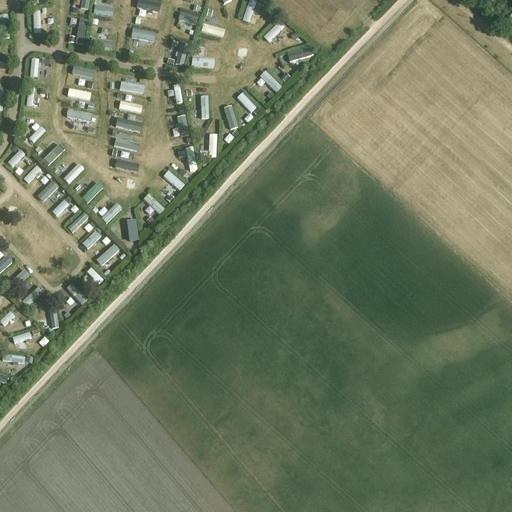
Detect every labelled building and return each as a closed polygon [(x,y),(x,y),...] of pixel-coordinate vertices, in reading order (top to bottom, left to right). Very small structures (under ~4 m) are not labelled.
[(143,0),(139,0),(138,10),(161,13),(163,2),(143,0)] [(252,0),(250,0),(243,20),(250,23),(258,2),(252,0)] [(55,3),(34,7),(34,11),(44,10),(44,11),(56,9),(55,3)] [(95,14),(114,18),(116,9),(96,5),(95,14)] [(35,34),(42,34),(42,12),(34,12),(35,34)] [(189,23),(192,15),(182,12),(179,20),(189,23)] [(1,39),(11,38),(10,15),(0,15),(1,39)] [(81,19),(77,44),(85,45),(89,20),(81,19)] [(277,19),(261,34),(269,42),(285,28),(277,19)] [(182,22),(181,30),(188,31),(189,23),(182,22)] [(224,37),(226,30),(204,24),(202,31),(224,37)] [(133,38),(156,42),(157,33),(134,29),(133,38)] [(94,40),(93,48),(112,49),(112,41),(94,40)] [(189,52),(190,44),(173,41),(172,49),(189,52)] [(288,54),(291,63),(316,55),(313,46),(288,54)] [(33,59),(31,77),(38,78),(41,60),(33,59)] [(0,68),(7,70),(8,63),(0,61),(0,68)] [(267,71),(261,77),(277,93),(283,87),(267,71)] [(114,75),(113,83),(129,84),(130,77),(114,75)] [(253,113),(257,108),(243,94),(239,98),(253,113)] [(210,118),(210,96),(202,97),(203,119),(210,118)] [(234,107),(227,109),(232,127),(239,125),(234,107)] [(35,143),(47,131),(42,126),(30,138),(35,143)] [(210,135),(210,158),(218,158),(218,135),(210,135)] [(60,145),(45,160),(50,165),(66,151),(60,145)] [(186,150),(192,171),(199,170),(193,148),(186,150)] [(14,168),(26,154),(21,149),(9,163),(14,168)] [(25,179),(29,184),(43,170),(38,165),(25,179)] [(169,171),(164,178),(182,191),(187,185),(169,171)] [(38,196),(44,203),(61,188),(54,181),(38,196)] [(176,188),(170,194),(175,198),(181,192),(176,188)] [(148,220),(152,224),(166,212),(151,193),(144,199),(150,207),(146,210),(152,217),(148,220)] [(53,212),(58,217),(75,200),(70,195),(53,212)] [(138,218),(130,219),(132,242),(139,242),(138,218)] [(114,247),(100,260),(104,265),(119,252),(114,247)] [(0,273),(12,264),(8,259),(0,265),(0,273)] [(93,268),(88,272),(100,285),(105,281),(93,268)] [(68,288),(82,306),(89,300),(75,282),(68,288)] [(42,287),(26,298),(31,305),(47,294),(42,287)] [(5,327),(16,316),(12,312),(1,322),(5,327)] [(31,332),(14,337),(16,344),(33,339),(31,332)] [(26,364),(26,357),(5,354),(4,361),(26,364)] [(0,382),(7,385),(9,377),(0,373),(0,382)]
